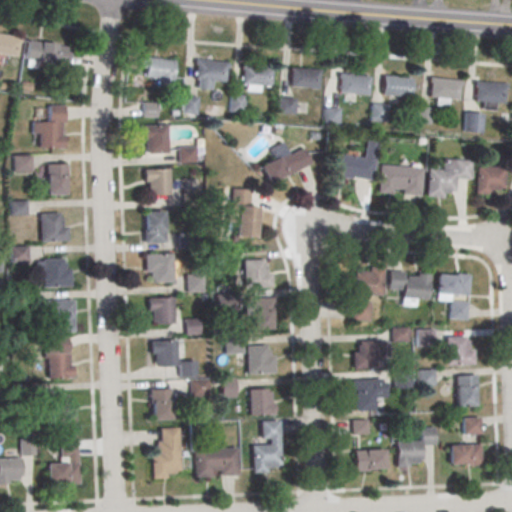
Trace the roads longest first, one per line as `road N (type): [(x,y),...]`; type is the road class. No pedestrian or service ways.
road 1 (residential): [(113,511),(99,139),(113,0)]
road 2 (tertiary): [(511,25),(206,0)]
road 3 (residential): [(314,510),(306,226)]
road 4 (residential): [(511,502),(269,511)]
road 5 (residential): [(511,461),(502,241)]
road 6 (residential): [(502,241),(306,226)]
